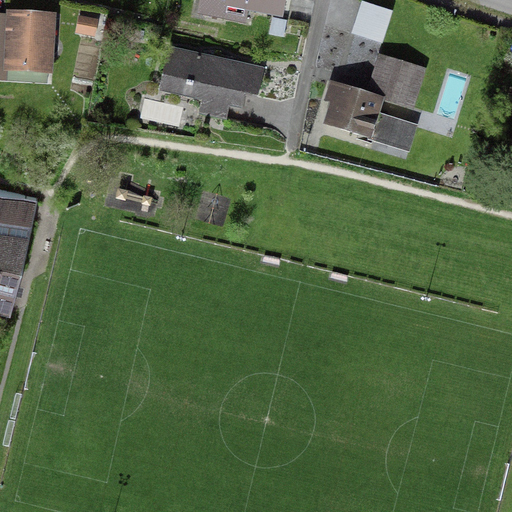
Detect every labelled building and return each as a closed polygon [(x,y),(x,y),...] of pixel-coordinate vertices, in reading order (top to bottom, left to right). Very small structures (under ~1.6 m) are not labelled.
[(280,14),(282,0),(227,0),(227,3),(280,14)] [(382,40),(392,9),(362,0),(353,31),(382,40)] [(7,71),(46,74),(49,18),(10,16),(7,71)] [(218,65),(219,61),(168,50),(162,78),(184,83),(184,86),(191,88),(189,98),(202,101),(198,114),(223,120),(226,106),(239,109),(242,95),(255,98),(260,72),(225,64),(225,67),(218,65)] [(410,109),(422,71),(379,58),(370,85),(388,91),(385,102),(410,109)] [(325,103),(331,105),(325,126),(392,147),(399,124),(374,116),(379,99),(337,86),(336,92),(329,90),(325,103)] [(0,312),(8,314),(36,200),(0,191),(0,312)]
